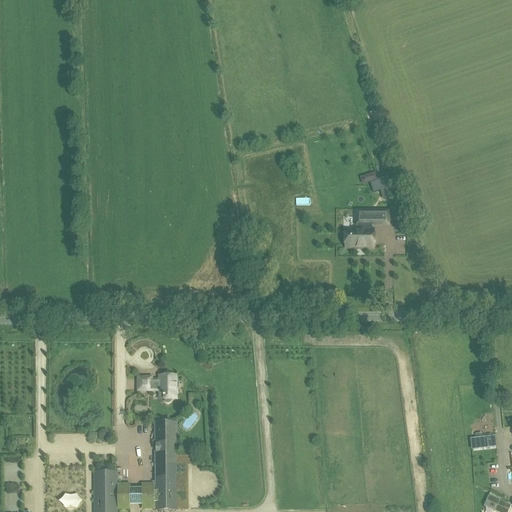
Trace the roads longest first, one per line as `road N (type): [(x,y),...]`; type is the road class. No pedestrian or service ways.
road 1 (tertiary): [(511,316),(0,319)]
road 2 (unknown): [(39,319),(44,436),(84,452)]
